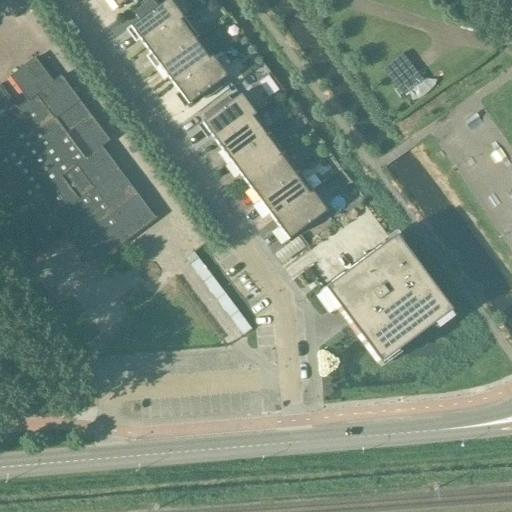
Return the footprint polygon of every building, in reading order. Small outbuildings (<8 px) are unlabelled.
[(129,0),(108,0),(116,10),(129,0)] [(144,48),(182,19),(168,0),(166,0),(148,14),(139,21),(129,28),(144,48)] [(213,0),(210,0),(202,6),(207,12),(214,13),(220,9),(213,0)] [(145,10),(136,17),(139,21),(148,14),(145,10)] [(158,67),(197,39),(182,19),(144,48),(158,67)] [(172,86),(211,58),(197,39),(158,67),(172,86)] [(403,97),(424,81),(403,54),(382,70),(403,97)] [(226,78),(211,58),(172,86),(187,106),(226,78)] [(60,78),(52,84),(34,60),(9,78),(27,102),(16,110),(0,87),(0,198),(6,206),(0,210),(0,215),(34,260),(58,242),(52,234),(59,229),(90,269),(154,221),(100,148),(108,142),(60,78)] [(215,144),(254,116),(239,96),(231,102),(206,121),(201,124),(215,144)] [(227,97),(202,116),(206,121),(231,102),(227,97)] [(268,135),(254,116),(215,144),(230,164),(268,135)] [(282,154),(268,135),(230,164),(244,183),(282,154)] [(297,174),(282,154),(244,183),(258,202),(297,174)] [(311,193),(297,174),(258,202),(272,221),(311,193)] [(326,213),(311,193),(272,221),(287,241),(326,213)] [(300,236),(290,243),(298,253),(307,246),(300,236)] [(393,237),(321,290),(377,366),(448,313),(393,237)] [(188,259),(246,333),(255,326),(197,252),(188,259)]
